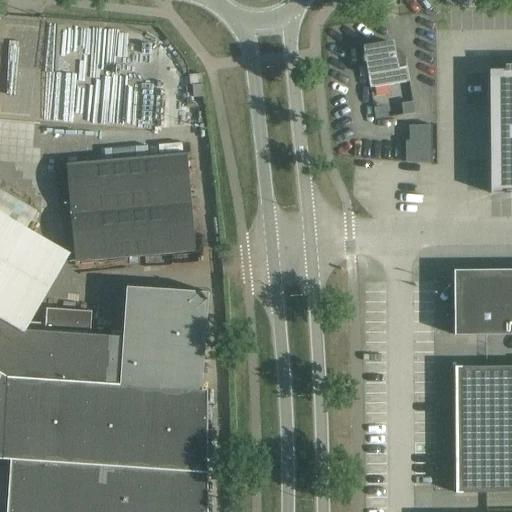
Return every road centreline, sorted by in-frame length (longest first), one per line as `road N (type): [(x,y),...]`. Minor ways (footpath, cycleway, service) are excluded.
road 1 (unclassified): [(403,232),(401,511)]
road 2 (tertiary): [(322,511),(311,233)]
road 3 (tertiary): [(270,238),(288,511)]
road 4 (unclassified): [(446,232),(448,40),(511,39)]
road 5 (tertiary): [(238,18),(252,62),(270,238)]
road 6 (tertiary): [(311,233),(289,11)]
